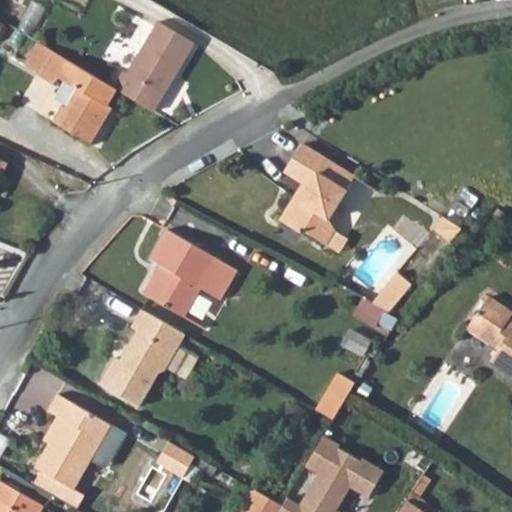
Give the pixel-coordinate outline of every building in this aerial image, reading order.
[(168,7),(162,17),(189,32),(195,22),(168,7)] [(119,88),(155,109),(196,42),(159,21),(128,73),(124,70),(114,86),(119,88)] [(52,49),(37,41),(24,64),(39,73),(52,49)] [(119,88),(114,86),(52,49),(39,73),(38,75),(53,83),(61,77),(78,87),(66,107),(62,104),(53,120),(91,143),(100,127),(96,124),(119,88)] [(287,170),(306,182),(311,185),(303,200),(296,197),(282,219),(304,232),(306,230),(326,242),(336,227),(331,218),(355,176),(304,144),(287,170)] [(311,185),(306,182),(296,197),(303,200),(311,185)] [(437,226),(455,237),(463,225),(445,213),(437,226)] [(413,236),(420,221),(403,214),(397,229),(413,236)] [(219,298),(235,269),(167,229),(151,258),(160,263),(168,268),(165,277),(158,273),(146,295),(184,317),(200,288),(219,298)] [(168,268),(160,263),(143,293),(146,295),(158,273),(165,277),(168,268)] [(370,301),(387,311),(408,280),(393,269),(370,301)] [(511,326),(507,334),(501,329),(511,311),(488,295),(466,329),(498,348),(494,354),(491,360),(511,373),(511,326)] [(186,334),(140,308),(130,326),(136,331),(119,360),(111,356),(97,381),(137,405),(157,371),(165,368),(186,334)] [(363,349),(370,337),(354,326),(347,338),(363,349)] [(463,333),(494,354),(498,348),(466,329),(463,333)] [(182,345),(171,363),(184,371),(195,354),(182,345)] [(316,408),(333,418),(346,398),(357,381),(340,370),(316,408)] [(64,418),(51,441),(36,466),(75,490),(113,425),(58,393),(49,409),(58,415),(64,418)] [(45,438),(51,441),(64,418),(58,415),(45,438)] [(386,471),(323,434),(305,466),(319,474),(301,504),(287,496),(282,505),(278,511),(336,511),(350,488),(370,499),(386,471)] [(184,477),(196,456),(170,441),(157,461),(184,477)] [(0,511),(38,511),(44,502),(0,478),(0,511)] [(278,511),(282,505),(256,490),(244,511),(278,511)] [(426,511),(406,498),(397,511),(426,511)]
